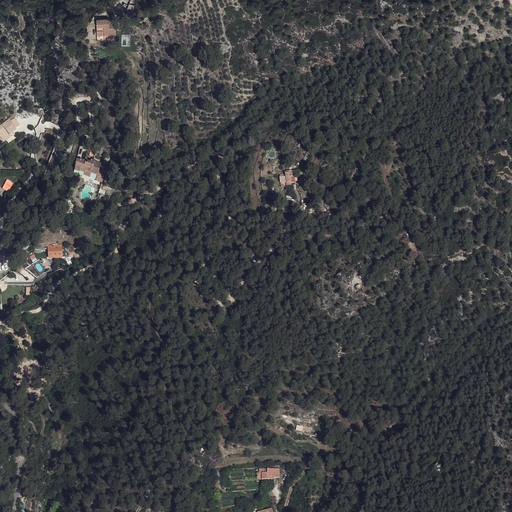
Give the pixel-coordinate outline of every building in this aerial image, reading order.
[(95,18),(95,26),(102,26),(102,34),(114,34),(114,20),(107,20),(107,18),(95,18)] [(102,26),(95,26),(95,40),(114,37),(114,34),(102,34),(102,26)] [(12,117),(8,121),(13,128),(18,125),(12,117)] [(8,121),(8,120),(5,122),(4,121),(0,124),(0,138),(2,141),(9,135),(8,134),(11,131),(14,129),(13,128),(8,121)] [(99,163),(89,160),(89,162),(85,161),(84,162),(83,162),(82,160),(74,159),(73,168),(71,173),(76,174),(77,171),(83,172),(81,177),(87,179),(89,172),(96,174),(99,163)] [(292,170),(284,172),(285,174),(286,178),(282,178),(283,183),(286,182),(287,186),(291,185),(290,183),(295,182),(292,170)] [(5,176),(0,185),(6,188),(11,179),(5,176)] [(59,245),(46,247),(47,257),(61,254),(59,245)] [(314,436),(294,433),(293,440),(302,441),(302,440),(307,441),(308,439),(314,442),(314,436)] [(278,468),(258,469),(258,473),(261,473),(262,479),(271,479),(271,478),(278,477),(278,468)]
